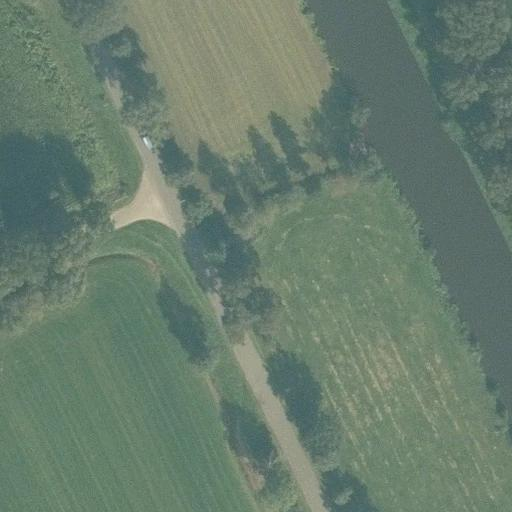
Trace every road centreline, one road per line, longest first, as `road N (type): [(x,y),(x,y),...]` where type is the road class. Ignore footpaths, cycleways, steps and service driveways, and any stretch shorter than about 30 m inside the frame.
road 1 (tertiary): [(323,511),(169,204)]
road 2 (tertiary): [(169,204),(75,0)]
road 3 (unclassified): [(0,277),(169,204)]
road 4 (unclassified): [(454,0),(511,118)]
